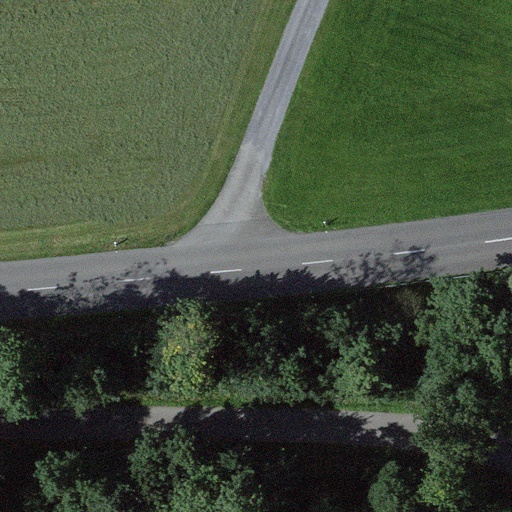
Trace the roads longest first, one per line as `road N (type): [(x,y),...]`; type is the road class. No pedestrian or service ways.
road 1 (tertiary): [(0,295),(511,238)]
road 2 (track): [(511,454),(396,431),(0,420)]
road 3 (track): [(316,0),(207,274)]
